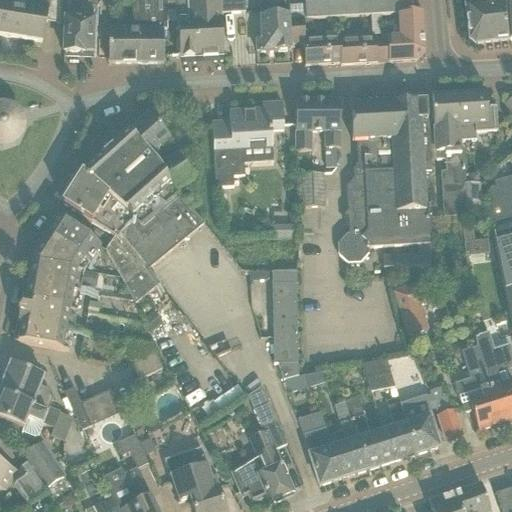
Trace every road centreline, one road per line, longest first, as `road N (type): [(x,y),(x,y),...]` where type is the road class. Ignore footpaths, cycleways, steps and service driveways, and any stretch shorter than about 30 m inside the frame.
road 1 (unclassified): [(70,107),(170,83),(444,74)]
road 2 (tertiary): [(342,511),(511,455)]
road 3 (residential): [(6,214),(28,197),(58,150),(70,107)]
